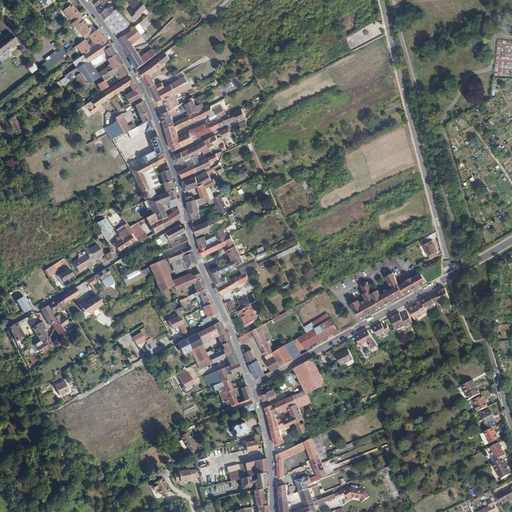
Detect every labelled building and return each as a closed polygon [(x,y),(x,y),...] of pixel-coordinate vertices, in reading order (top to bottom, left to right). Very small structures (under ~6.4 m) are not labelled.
[(53,1),(52,0),(36,0),(43,8),(53,1)] [(100,14),(105,20),(116,9),(117,8),(115,5),(115,4),(112,7),(110,5),(106,8),(103,5),(105,4),(104,3),(107,0),(98,0),(94,5),(100,13),(100,14)] [(136,19),(146,7),(141,2),(135,8),(134,9),(133,13),(132,15),(136,19)] [(80,16),(78,13),(77,14),(75,11),(76,11),(71,4),(62,11),(70,20),(71,19),(73,22),(80,16)] [(105,20),(116,34),(130,25),(125,19),(125,20),(116,9),(105,20)] [(73,22),(70,24),(73,28),(75,27),(82,36),(90,30),(90,29),(87,25),(86,26),(82,21),(83,20),(83,19),(80,16),(73,22)] [(139,23),(136,26),(141,35),(146,31),(139,23)] [(141,35),(136,26),(126,35),(118,39),(125,50),(127,53),(134,48),(132,44),(142,36),(141,35)] [(102,33),(98,28),(93,33),(88,36),(91,41),(89,45),(84,39),(76,46),(83,56),(97,45),(99,47),(107,41),(107,40),(105,37),(104,36),(102,33)] [(90,30),(82,36),(84,39),(88,36),(93,33),(90,30)] [(17,43),(9,32),(0,38),(0,55),(2,54),(7,50),(17,43)] [(353,39),(347,41),(350,48),(356,46),(353,39)] [(110,47),(107,41),(99,47),(97,45),(83,56),(87,63),(110,47)] [(83,56),(72,63),(76,68),(77,69),(80,73),(82,77),(93,70),(106,61),(108,59),(106,54),(112,50),(110,47),(87,63),(83,56)] [(60,58),(64,56),(66,54),(67,53),(62,48),(56,54),(54,52),(44,60),(45,62),(40,66),(44,71),(52,64),(60,58)] [(134,48),(127,53),(128,55),(129,56),(136,51),(136,50),(134,48)] [(152,58),(156,54),(152,49),(145,54),(149,59),(152,58)] [(115,55),(112,50),(106,54),(108,59),(115,55)] [(136,51),(129,56),(137,69),(149,59),(145,54),(141,58),(136,51)] [(170,58),(165,52),(154,61),(139,72),(143,79),(149,75),(154,72),(155,71),(157,70),(160,67),(170,58)] [(68,56),(66,54),(64,56),(60,58),(64,63),(70,59),(68,56)] [(116,54),(115,55),(108,59),(106,61),(109,65),(118,59),(116,54)] [(121,64),(118,59),(109,65),(108,65),(108,66),(107,67),(108,67),(99,73),(101,77),(121,64)] [(124,69),(121,64),(101,77),(103,81),(97,85),(100,92),(108,87),(104,81),(114,75),(124,69)] [(127,74),(124,69),(114,75),(118,80),(127,74)] [(93,70),(82,77),(88,86),(94,81),(98,78),(93,70)] [(74,77),(71,73),(65,77),(70,84),(76,79),(74,77)] [(88,86),(82,77),(80,73),(74,77),(76,79),(83,89),(88,86)] [(149,75),(143,79),(145,82),(146,83),(152,79),(151,78),(149,75)] [(128,76),(119,83),(123,89),(129,85),(133,83),(128,76)] [(65,77),(58,82),(60,85),(62,88),(70,84),(65,77)] [(164,89),(165,91),(186,79),(184,77),(165,88),(164,89)] [(155,103),(173,96),(192,88),(186,79),(165,91),(164,89),(165,88),(164,86),(162,83),(156,86),(152,79),(146,83),(149,88),(150,90),(151,93),(155,103)] [(119,83),(108,90),(112,96),(123,89),(119,83)] [(137,89),(133,83),(129,85),(132,91),(124,97),(129,104),(141,97),(137,90),(137,89)] [(108,90),(104,92),(108,99),(112,96),(108,90)] [(104,92),(96,98),(100,104),(108,99),(104,92)] [(159,110),(160,115),(172,109),(171,101),(175,100),(173,96),(155,103),(157,107),(165,103),(166,107),(159,110)] [(98,105),(94,99),(84,106),(87,110),(88,109),(92,115),(97,111),(95,108),(98,105)] [(138,103),(135,105),(135,107),(140,121),(149,116),(143,101),(138,103)] [(194,101),(185,105),(186,107),(187,109),(196,105),(195,103),(194,101)] [(117,112),(121,109),(117,104),(113,107),(117,112)] [(190,115),(205,109),(203,104),(197,107),(196,105),(187,109),(190,115)] [(212,112),(211,106),(205,109),(190,115),(177,121),(180,128),(202,118),(208,115),(211,113),(212,112)] [(223,117),(226,116),(223,109),(222,108),(221,106),(214,111),(216,114),(216,113),(220,111),(223,117)] [(160,115),(163,123),(172,119),(171,116),(177,113),(174,108),(172,109),(160,115)] [(246,118),(242,109),(234,112),(237,119),(238,122),(244,119),(246,118)] [(237,119),(234,112),(226,116),(223,117),(226,125),(237,119)] [(121,114),(114,118),(116,122),(123,134),(127,132),(129,131),(127,127),(121,117),(123,116),(122,114),(121,114)] [(17,134),(23,131),(14,116),(11,117),(12,119),(8,121),(16,134),(17,134)] [(223,126),(226,125),(223,117),(219,119),(218,120),(221,127),(223,126)] [(164,125),(165,128),(174,124),(173,123),(173,121),(172,119),(163,123),(164,125)] [(153,128),(150,120),(142,124),(137,127),(139,131),(145,129),(146,131),(153,128)] [(215,130),(221,127),(218,120),(215,121),(215,122),(214,122),(211,123),(210,124),(213,131),(215,130)] [(193,140),(213,131),(210,124),(211,123),(210,121),(189,131),(190,132),(193,140)] [(116,122),(105,128),(108,134),(107,135),(110,140),(111,140),(123,134),(116,122)] [(165,128),(167,136),(177,132),(176,129),(174,124),(165,128)] [(33,133),(29,126),(24,129),(28,136),(33,133)] [(139,131),(137,127),(135,128),(134,128),(129,131),(127,132),(131,139),(140,135),(139,131)] [(108,134),(105,128),(94,133),(97,139),(107,135),(108,134)] [(227,137),(231,135),(228,129),(228,128),(220,132),(224,139),(223,139),(225,143),(229,141),(227,137)] [(167,136),(169,142),(178,137),(177,132),(167,136)] [(193,141),(193,140),(190,132),(178,137),(169,142),(173,151),(193,141)] [(218,140),(215,135),(212,137),(209,138),(205,141),(208,148),(215,145),(214,143),(218,140)] [(137,167),(163,154),(157,136),(150,140),(154,151),(134,162),(137,167)] [(202,152),(208,148),(205,141),(198,145),(197,146),(200,152),(202,152)] [(256,156),(251,143),(248,145),(253,158),(256,156)] [(197,146),(188,149),(192,157),(197,154),(200,152),(197,146)] [(192,157),(188,149),(187,148),(183,151),(181,152),(175,156),(177,164),(185,160),(192,157)] [(218,160),(221,152),(216,154),(216,155),(214,156),(209,158),(211,163),(218,160)] [(137,167),(130,171),(136,183),(141,193),(148,190),(141,174),(151,169),(165,161),(163,154),(137,167)] [(197,154),(192,157),(195,164),(199,171),(203,169),(200,162),(200,163),(197,158),(199,157),(197,154)] [(195,164),(192,157),(185,160),(189,167),(195,164)] [(212,165),(211,163),(209,158),(203,161),(206,168),(212,165)] [(126,165),(130,171),(137,167),(134,162),(134,160),(126,165)] [(189,167),(180,171),(182,179),(199,171),(195,164),(189,167)] [(171,182),(167,167),(162,169),(163,172),(159,174),(163,184),(171,182)] [(141,174),(148,190),(152,188),(158,186),(151,169),(141,174)] [(196,177),(199,187),(204,184),(211,180),(207,172),(198,176),(196,177)] [(185,192),(199,187),(196,177),(183,182),(185,192)] [(211,180),(204,184),(206,188),(215,184),(213,179),(211,180)] [(172,188),(171,182),(163,184),(165,190),(172,188)] [(141,193),(136,183),(125,188),(131,198),(141,193)] [(204,184),(199,187),(202,198),(208,196),(206,188),(204,184)] [(152,188),(148,190),(141,193),(145,201),(145,202),(146,201),(156,197),(152,188)] [(173,191),(166,193),(157,196),(160,204),(168,202),(169,204),(168,205),(169,209),(177,206),(175,198),(173,191)] [(230,211),(220,195),(210,200),(212,203),(215,202),(217,205),(223,215),(230,212),(230,211)] [(156,197),(146,201),(149,207),(152,214),(162,208),(160,204),(157,196),(156,197)] [(208,196),(202,198),(187,202),(189,210),(199,207),(198,204),(208,200),(209,204),(212,203),(210,200),(208,196)] [(158,220),(166,217),(162,208),(152,214),(152,215),(156,221),(158,220)] [(200,211),(190,214),(192,220),(199,218),(198,214),(202,213),(201,212),(206,211),(205,209),(200,210),(200,211)] [(163,228),(179,218),(177,210),(166,217),(158,220),(163,228)] [(163,228),(158,220),(156,221),(152,215),(145,218),(145,219),(147,221),(154,234),(163,228)] [(194,227),(197,236),(209,232),(212,231),(215,229),(216,228),(226,222),(223,215),(194,227)] [(121,216),(113,221),(116,226),(124,221),(121,216)] [(95,224),(101,234),(103,236),(105,240),(115,234),(105,219),(95,224)] [(147,221),(145,219),(129,227),(136,237),(144,232),(139,225),(147,221)] [(117,233),(126,246),(133,241),(129,236),(133,233),(129,227),(128,228),(126,224),(115,231),(117,233)] [(181,224),(164,234),(167,241),(184,232),(181,224)] [(212,244),(227,236),(223,228),(215,232),(217,237),(207,242),(204,236),(198,239),(201,249),(212,244)] [(136,237),(140,242),(147,238),(144,232),(136,237)] [(126,246),(117,233),(116,234),(118,237),(115,239),(117,241),(113,243),(114,245),(114,246),(115,248),(116,247),(118,251),(126,246)] [(167,241),(164,234),(160,236),(158,237),(161,244),(167,241)] [(241,257),(231,234),(227,236),(212,244),(215,251),(227,246),(229,250),(227,250),(232,260),(232,261),(235,259),(241,257)] [(180,244),(187,240),(186,237),(170,245),(170,246),(166,247),(168,250),(172,249),(181,245),(180,244)] [(426,253),(435,247),(430,239),(421,244),(426,253)] [(215,251),(212,244),(201,249),(203,256),(204,256),(215,251)] [(86,254),(92,265),(93,265),(90,260),(93,258),(94,260),(103,255),(97,245),(88,250),(87,249),(84,251),(86,254)] [(277,255),(279,258),(299,249),(297,245),(277,255)] [(192,253),(189,246),(187,247),(187,246),(184,247),(184,248),(165,257),(166,259),(167,258),(169,262),(171,262),(182,257),(192,253)] [(436,249),(435,247),(426,253),(427,255),(428,254),(430,258),(437,254),(435,250),(436,249)] [(269,250),(257,255),(258,258),(270,253),(269,250)] [(111,252),(105,255),(108,261),(114,257),(111,252)] [(196,265),(192,253),(182,257),(187,269),(196,265)] [(92,265),(86,254),(73,263),(78,272),(88,265),(89,267),(92,265)] [(248,264),(249,265),(251,271),(276,259),(279,258),(277,255),(257,264),(256,261),(248,264)] [(182,257),(171,262),(176,273),(187,269),(182,257)] [(244,263),(241,257),(235,259),(238,264),(237,265),(238,266),(244,263)] [(238,264),(235,259),(232,261),(232,260),(210,271),(215,281),(221,277),(220,275),(238,266),(237,265),(238,264)] [(151,272),(155,281),(160,294),(173,286),(172,283),(162,260),(149,266),(149,267),(151,272)] [(246,273),(251,271),(249,265),(240,269),(240,271),(242,274),(242,275),(246,273)] [(143,277),(140,272),(137,266),(124,273),(121,275),(119,276),(127,286),(143,277)] [(143,277),(151,272),(149,267),(140,272),(143,277)] [(110,274),(106,268),(97,274),(105,289),(115,283),(114,281),(112,278),(110,274)] [(63,282),(73,276),(69,269),(59,275),(63,282)] [(398,286),(392,272),(385,276),(387,280),(386,280),(391,289),(393,288),(394,290),(385,295),(389,302),(390,302),(402,295),(398,286)] [(218,287),(221,295),(250,280),(248,277),(246,273),(242,275),(242,274),(227,282),(218,287)] [(416,287),(426,282),(420,273),(411,278),(416,287)] [(191,276),(172,283),(173,286),(175,291),(192,284),(193,284),(192,283),(194,283),(193,280),(191,277),(191,276)] [(93,277),(87,280),(91,287),(95,293),(97,292),(93,286),(96,284),(96,280),(93,277)] [(198,292),(206,289),(202,279),(201,277),(193,280),(194,283),(192,283),(193,284),(197,293),(198,292)] [(215,281),(218,287),(227,282),(225,279),(225,278),(222,278),(221,277),(215,281)] [(412,290),(416,287),(411,278),(411,277),(406,280),(407,281),(412,290)] [(407,281),(398,286),(402,295),(412,290),(407,281)] [(352,309),(360,319),(379,308),(371,293),(371,294),(369,291),(371,289),(367,282),(361,285),(365,293),(363,294),(367,301),(360,305),(358,300),(351,304),(353,309),(352,309)] [(63,296),(60,297),(64,304),(66,303),(69,301),(75,298),(80,294),(75,288),(63,296)] [(381,297),(385,295),(394,290),(393,288),(391,289),(387,291),(387,292),(385,293),(380,295),(381,297)] [(449,299),(445,288),(440,290),(441,292),(437,293),(437,292),(434,293),(437,302),(437,303),(441,301),(441,302),(449,299)] [(201,298),(208,295),(207,292),(206,289),(198,292),(197,293),(187,297),(188,299),(195,296),(197,300),(201,298)] [(371,293),(379,308),(384,305),(385,304),(381,297),(380,295),(377,290),(371,293)] [(249,305),(258,300),(254,291),(237,300),(240,305),(242,309),(249,305)] [(434,293),(429,295),(429,296),(421,300),(425,308),(437,302),(434,293)] [(212,303),(208,295),(201,298),(197,300),(198,302),(202,301),(204,306),(212,303)] [(385,304),(389,302),(385,295),(381,297),(385,304)] [(30,309),(23,296),(15,301),(23,313),(30,309)] [(102,304),(96,296),(90,300),(90,299),(87,301),(87,302),(85,304),(83,301),(78,305),(81,309),(81,310),(82,313),(83,312),(87,311),(90,314),(97,309),(97,308),(102,304)] [(63,310),(66,308),(64,304),(60,297),(56,300),(60,307),(61,306),(63,310)] [(188,299),(187,297),(180,300),(183,306),(190,303),(188,299)] [(421,300),(420,300),(416,303),(416,304),(417,306),(414,308),(413,306),(408,309),(414,320),(424,315),(423,314),(427,312),(425,308),(421,300)] [(52,303),(48,305),(51,312),(54,317),(55,315),(54,313),(53,312),(58,309),(56,306),(56,304),(54,301),(52,303)] [(229,315),(238,311),(242,309),(240,305),(234,308),(230,301),(226,303),(226,304),(225,305),(229,315)] [(192,307),(190,303),(183,306),(176,309),(178,314),(192,307)] [(212,304),(212,303),(204,306),(202,307),(207,317),(208,317),(210,322),(218,317),(215,311),(212,304)] [(242,309),(238,311),(246,324),(256,318),(249,305),(242,309)] [(47,306),(40,309),(42,312),(48,325),(51,323),(54,327),(60,325),(57,320),(56,320),(54,321),(47,306)] [(399,317),(397,313),(389,318),(395,331),(404,326),(405,328),(411,324),(405,313),(399,317)] [(319,326),(330,319),(328,315),(316,322),(319,326)] [(57,320),(60,325),(62,327),(68,323),(64,317),(59,320),(57,316),(54,317),(56,320),(57,320)] [(178,317),(169,321),(173,329),(173,330),(178,327),(183,336),(188,334),(180,318),(179,319),(178,317)] [(202,320),(203,321),(204,325),(210,322),(208,317),(207,317),(202,320)] [(338,330),(331,319),(330,319),(319,326),(315,328),(307,333),(298,337),(305,348),(338,330)] [(43,330),(45,328),(42,321),(39,323),(32,328),(40,340),(40,341),(41,341),(43,343),(48,339),(44,333),(43,330)] [(220,322),(212,325),(218,337),(222,345),(229,342),(224,330),(220,322)] [(21,331),(17,323),(11,326),(10,327),(10,328),(10,330),(14,338),(15,342),(24,336),(21,331)] [(388,331),(385,324),(381,327),(380,324),(371,328),(375,337),(384,332),(385,333),(388,331)] [(54,327),(61,336),(61,337),(62,336),(66,334),(62,327),(60,325),(54,327)] [(199,332),(195,334),(201,345),(218,337),(212,325),(199,332)] [(280,367),(301,355),(293,341),(277,350),(276,348),(272,350),(269,347),(272,345),(269,340),(266,341),(262,334),(264,333),(260,326),(252,330),(268,360),(274,357),(280,367)] [(141,332),(144,338),(148,336),(144,328),(140,330),(141,332)] [(139,342),(142,340),(145,339),(144,338),(141,332),(132,337),(136,344),(139,342)] [(130,337),(128,333),(117,339),(119,344),(122,343),(129,339),(128,338),(130,337)] [(250,338),(247,333),(239,337),(241,343),(250,338)] [(368,350),(374,346),(366,333),(362,335),(361,333),(352,338),(357,347),(359,346),(361,348),(365,348),(367,347),(368,350)] [(192,335),(184,340),(190,350),(193,349),(196,355),(200,361),(207,358),(205,354),(201,345),(195,334),(192,335)] [(51,344),(48,339),(43,343),(41,341),(40,341),(35,345),(38,349),(41,353),(46,349),(45,349),(51,344)] [(31,346),(32,348),(35,351),(38,349),(35,345),(40,341),(40,340),(31,346)] [(180,342),(177,344),(183,354),(190,350),(184,340),(180,342)] [(234,353),(231,346),(223,349),(222,350),(226,357),(234,353)] [(247,348),(244,350),(249,363),(250,366),(257,380),(265,375),(258,361),(256,361),(252,350),(249,351),(247,348)] [(353,358),(348,349),(336,356),(341,365),(353,358)] [(222,350),(215,354),(209,357),(212,363),(226,357),(222,350)] [(236,358),(234,353),(226,357),(228,361),(236,358)] [(207,358),(200,361),(197,363),(200,369),(212,363),(209,357),(207,358)] [(271,372),(280,367),(274,357),(268,360),(266,362),(271,372)] [(312,358),(291,370),(292,373),(294,372),(304,390),(306,394),(306,393),(325,384),(312,358)] [(238,363),(238,362),(229,365),(228,366),(231,374),(232,374),(239,371),(241,370),(238,363)] [(228,366),(215,371),(221,382),(229,379),(227,375),(231,374),(228,366)] [(215,371),(203,377),(209,387),(221,383),(221,382),(215,371)] [(194,384),(188,372),(178,377),(184,389),(194,384)] [(217,388),(219,395),(232,389),(233,389),(229,379),(221,382),(221,383),(222,386),(217,388)] [(68,391),(63,381),(54,385),(59,396),(65,393),(65,392),(68,391)] [(473,381),(462,387),(469,400),(480,394),(473,381)] [(267,393),(262,395),(263,401),(267,400),(267,402),(276,397),(275,395),(278,393),(276,388),(267,392),(267,393)] [(225,409),(226,409),(234,405),(237,404),(232,389),(219,395),(225,409)] [(306,394),(304,390),(294,395),(297,403),(299,408),(311,403),(306,393),(306,394)] [(245,400),(251,398),(249,392),(248,391),(242,393),(245,400)] [(297,403),(294,395),(270,405),(273,414),(274,413),(278,412),(288,407),(297,403)] [(477,412),(488,407),(482,396),(473,401),(476,406),(474,407),(477,412)] [(317,405),(320,411),(334,404),(331,398),(317,405)] [(245,413),(255,409),(252,403),(243,407),(245,413)] [(299,408),(297,403),(288,407),(293,418),(301,414),(299,408)] [(269,406),(265,407),(265,408),(268,416),(273,414),(270,405),(269,406)] [(295,422),(293,418),(288,407),(278,412),(282,420),(283,423),(284,422),(286,426),(295,422)] [(486,420),(493,417),(490,410),(483,413),(486,420)] [(273,414),(268,416),(269,422),(276,419),(274,413),(273,414)] [(303,418),(301,414),(293,418),(295,422),(303,418)] [(495,420),(493,417),(486,420),(488,423),(487,424),(487,425),(489,429),(492,428),(496,426),(494,420),(495,420)] [(309,430),(303,418),(295,422),(299,432),(294,434),(296,436),(309,430)] [(233,425),(231,425),(235,438),(247,434),(243,422),(240,423),(239,419),(232,422),(233,425)] [(276,419),(269,422),(270,428),(278,424),(282,423),(283,423),(282,420),(277,422),(276,419)] [(278,424),(270,428),(272,434),(280,430),(279,429),(278,424)] [(0,437),(11,433),(9,426),(0,428),(0,437)] [(180,436),(186,433),(188,432),(186,428),(177,434),(179,437),(180,436)] [(495,433),(492,428),(489,429),(483,432),(485,435),(489,444),(498,439),(495,433)] [(280,430),(272,434),(273,439),(281,435),(280,430)] [(192,445),(186,433),(180,436),(189,453),(196,449),(194,444),(192,445)] [(281,435),(273,439),(275,446),(289,439),(288,436),(283,439),(281,435)] [(246,439),(244,440),(247,449),(248,453),(258,449),(254,436),(246,439)] [(319,456),(312,438),(299,444),(276,455),(277,478),(279,479),(283,477),(282,459),(306,448),(311,460),(319,456)] [(490,447),(497,460),(504,455),(505,455),(498,442),(490,447)] [(322,462),(319,456),(311,460),(311,461),(313,468),(317,466),(317,465),(322,463),(322,462)] [(267,471),(266,458),(245,463),(246,469),(240,470),(239,465),(239,464),(233,466),(234,472),(228,473),(228,474),(231,481),(235,480),(240,478),(250,476),(256,474),(267,471)] [(510,474),(502,459),(498,461),(492,464),(501,479),(510,474)] [(324,468),(324,469),(335,465),(334,462),(323,466),(322,463),(317,465),(317,466),(313,468),(315,470),(315,472),(324,468)] [(55,470),(51,465),(44,469),(48,475),(55,470)] [(317,476),(319,480),(348,469),(347,467),(332,472),(333,474),(327,476),(324,469),(324,468),(315,472),(317,476)] [(189,471),(178,473),(179,474),(175,475),(176,482),(180,482),(180,483),(184,482),(184,483),(188,482),(191,481),(191,480),(200,478),(198,471),(189,473),(189,471)] [(267,479),(267,471),(256,474),(257,479),(258,479),(259,481),(267,479)] [(250,480),(250,476),(240,478),(242,489),(250,487),(252,483),(252,482),(251,481),(250,480)] [(300,492),(309,489),(308,486),(315,483),(314,482),(319,480),(317,476),(310,479),(309,477),(296,481),(300,492)] [(162,495),(169,491),(163,481),(164,480),(163,478),(153,483),(154,484),(151,485),(154,491),(156,489),(159,495),(162,495)] [(261,488),(267,487),(267,485),(267,479),(259,481),(258,479),(257,479),(250,480),(251,481),(252,482),(254,482),(255,488),(256,489),(261,488)] [(286,485),(278,488),(279,499),(287,497),(287,495),(286,485)] [(511,498),(511,487),(497,495),(503,504),(511,498)] [(257,506),(264,505),(261,488),(256,489),(253,490),(254,495),(250,496),(251,499),(254,499),(255,503),(256,503),(257,506)] [(344,489),(339,493),(342,497),(345,494),(349,499),(353,496),(359,497),(363,502),(369,497),(363,488),(360,490),(357,490),(354,490),(351,489),(350,489),(346,492),(344,489)] [(279,504),(280,511),(316,511),(315,507),(314,506),(315,505),(314,502),(309,489),(300,492),(306,508),(294,511),(290,511),(288,507),(288,502),(279,504)] [(314,502),(315,505),(314,506),(315,507),(337,499),(335,494),(314,502)] [(488,506),(476,511),(497,511),(494,504),(493,504),(493,502),(488,505),(488,506)]
